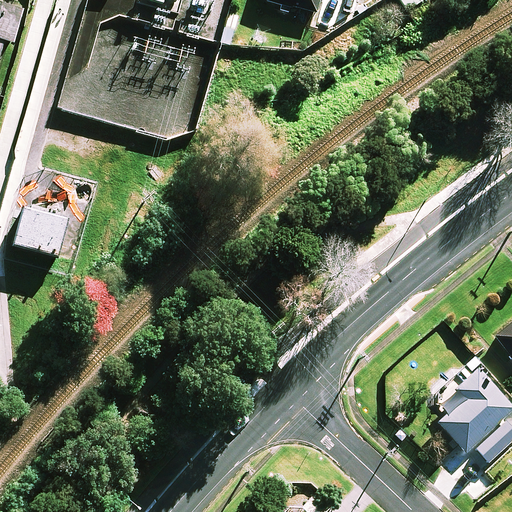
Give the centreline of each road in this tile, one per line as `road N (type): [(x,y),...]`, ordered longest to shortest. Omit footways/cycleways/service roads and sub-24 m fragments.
road 1 (tertiary): [(282,389),(511,191)]
road 2 (residential): [(413,511),(282,389)]
road 3 (tertiary): [(169,511),(282,389)]
